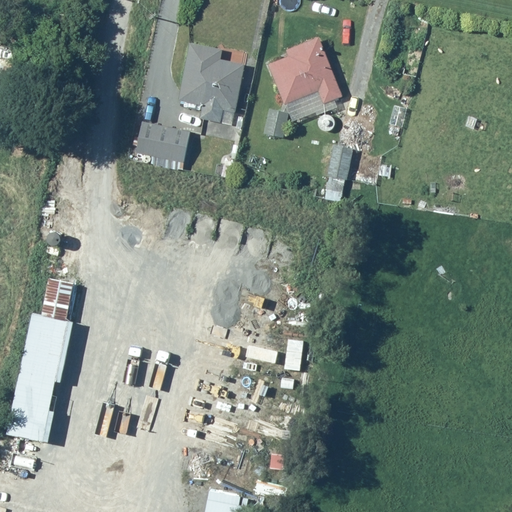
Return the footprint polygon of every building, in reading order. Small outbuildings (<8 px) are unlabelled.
[(343,94),(320,36),(288,50),(290,56),(269,64),(285,105),(320,91),(326,102),(343,94)] [(222,49),(191,43),(180,100),(203,105),(201,118),(221,121),(224,109),(236,112),(245,63),(221,58),(222,49)] [(19,68),(0,63),(0,125),(6,127),(19,68)] [(284,137),(289,113),(271,109),(266,132),(284,137)] [(337,122),(337,121),(337,120),(337,119),(337,118),(336,118),(336,117),(336,116),(335,116),(335,115),(334,115),(334,114),(333,114),(332,113),(331,113),(330,113),(329,112),(328,112),(327,112),(326,113),(325,113),(324,113),(323,114),(322,114),(322,115),(321,115),(321,116),(320,116),(320,117),(320,118),(319,118),(319,119),(319,120),(319,121),(318,121),(318,122),(319,122),(318,122),(319,123),(319,124),(319,125),(319,126),(320,126),(320,127),(321,128),(321,129),(322,129),(323,130),(324,130),(324,131),(325,131),(326,131),(327,131),(328,131),(329,131),(330,131),(331,131),(332,130),(333,130),(333,129),(334,129),(335,128),(335,127),(336,127),(336,126),(337,125),(337,124),(337,123),(337,122)] [(192,130),(144,121),(136,153),(186,162),(192,130)] [(239,136),(239,135),(239,134),(238,134),(238,133),(238,132),(237,131),(237,130),(236,130),(236,129),(235,129),(235,128),(234,128),(233,128),(233,127),(232,127),(231,127),(230,127),(229,127),(228,127),(227,127),(227,128),(226,128),(225,128),(225,129),(224,129),(223,130),(222,131),(222,132),(221,132),(221,133),(221,134),(221,135),(221,136),(221,137),(221,138),(221,139),(222,140),(222,141),(223,141),(223,142),(224,142),(224,143),(225,143),(225,144),(226,144),(227,144),(227,145),(228,145),(229,145),(230,145),(231,145),(232,145),(232,144),(233,144),(234,144),(235,143),(236,143),(236,142),(237,142),(237,141),(237,140),(238,140),(238,139),(238,138),(239,138),(239,137),(239,136)] [(357,149),(335,145),(334,148),(328,146),(325,158),(330,160),(328,175),(351,181),(357,149)] [(34,313),(8,434),(49,442),(75,321),(68,319),(74,283),(50,278),(43,316),(34,313)] [(252,511),(255,500),(246,499),(245,506),(240,505),(241,497),(209,491),(206,511),(252,511)]
